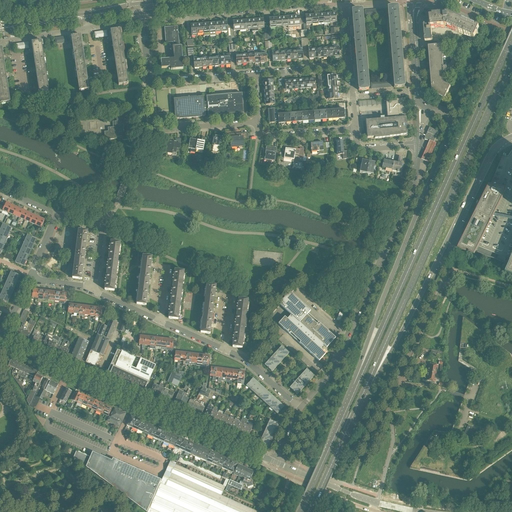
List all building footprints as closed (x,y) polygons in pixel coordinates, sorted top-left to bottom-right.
[(387,8),(388,18),(398,17),(398,14),(397,8),(394,7),(391,7),(387,8)] [(352,18),(352,21),(362,20),(362,10),(358,10),(355,10),(352,11),(352,18)] [(305,18),(302,19),(303,25),(312,24),(311,15),(308,15),(305,16),(305,18)] [(297,16),(293,16),(293,24),(294,26),(303,25),(302,19),(299,19),(299,16),(298,17),(298,16),(297,16)] [(477,28),(450,16),(449,16),(448,16),(447,16),(430,17),(430,20),(423,21),(424,31),(425,42),(433,41),(431,29),(445,28),(446,28),(448,28),(449,28),(450,29),(458,32),(475,40),(480,29),(477,28)] [(388,18),(389,28),(399,27),(398,21),(399,21),(398,17),(388,18)] [(353,25),(353,31),(363,30),(363,24),(362,20),(352,21),(352,25),(353,25)] [(233,25),(230,26),(231,37),(234,36),(234,31),(240,30),(239,21),(235,21),(235,22),(235,21),(234,21),(235,22),(234,22),(233,22),(233,25)] [(221,32),(222,32),(224,32),(224,33),(227,33),(227,31),(228,34),(227,34),(228,37),(231,37),(230,26),(227,26),(227,24),(227,22),(226,22),(225,23),(225,22),(224,22),(221,22),(221,23),(221,24),(221,32)] [(172,30),(172,27),(164,27),(165,43),(173,42),(174,59),(161,60),(161,68),(171,68),(171,70),(183,69),(183,62),(187,62),(186,58),(182,58),(181,47),(179,47),(178,30),(172,30)] [(389,28),(390,39),(400,38),(400,34),(399,34),(399,27),(389,28)] [(110,31),(113,49),(123,48),(120,29),(119,30),(119,29),(118,30),(110,31)] [(354,38),(354,42),(364,41),(363,30),(353,31),(354,37),(354,38)] [(72,43),(74,55),(84,53),(81,35),(74,36),(72,36),(71,37),(72,43)] [(390,39),(391,48),(401,47),(400,41),(400,38),(390,39)] [(32,43),(34,61),(44,59),(42,48),(41,41),(40,41),(39,41),(32,43)] [(354,45),(355,51),(365,50),(364,41),(354,42),(354,45)] [(442,45),(428,47),(432,93),(445,98),(451,86),(445,84),(444,73),(447,73),(448,72),(447,68),(447,67),(444,68),(442,45)] [(391,48),(391,57),(402,56),(401,53),(401,54),(401,47),(391,48)] [(113,49),(116,67),(126,66),(123,48),(113,49)] [(355,57),(355,60),(366,59),(365,50),(355,51),(356,57),(355,57)] [(74,55),(76,73),(86,72),(84,53),(74,55)] [(391,57),(392,68),(402,67),(402,61),(402,56),(391,57)] [(34,61),(37,79),(47,77),(44,59),(34,61)] [(356,64),(357,71),(367,70),(366,59),(355,60),(356,64)] [(126,66),(116,67),(118,85),(126,84),(128,84),(126,66)] [(392,68),(393,78),(403,77),(403,73),(402,67),(392,68)] [(357,77),(357,82),(368,81),(367,70),(357,71),(357,77)] [(86,72),(76,73),(79,91),(80,91),(81,91),(89,90),(86,72)] [(47,77),(37,79),(40,97),(48,96),(49,96),(47,77)] [(403,77),(393,78),(394,88),(397,88),(401,88),(404,87),(403,80),(404,80),(403,77)] [(368,81),(357,82),(358,84),(358,90),(362,91),(365,91),(368,90),(368,81)] [(8,84),(0,85),(0,101),(0,104),(1,104),(2,104),(10,102),(8,84)] [(206,96),(207,103),(204,103),(203,100),(204,100),(203,100),(203,97),(196,97),(196,98),(193,98),(190,98),(189,98),(187,98),(184,99),(184,98),(184,99),(181,99),(174,99),(174,102),(174,103),(175,105),(174,105),(174,106),(175,106),(175,108),(175,109),(176,111),(175,111),(176,111),(176,114),(176,117),(176,119),(179,119),(180,119),(182,118),(182,119),(183,119),(183,118),(185,118),(186,118),(189,118),(192,118),(195,117),(195,118),(195,117),(198,117),(201,117),(204,117),(204,116),(204,115),(204,112),(208,112),(208,116),(215,116),(218,115),(218,116),(218,115),(220,115),(221,115),(223,115),(226,115),(228,115),(229,115),(231,114),(231,115),(231,114),(234,114),(236,114),(237,114),(244,113),(243,104),(243,103),(242,94),(235,94),(232,94),(230,95),(230,94),(229,94),(229,95),(227,95),(224,95),(222,95),(221,95),(219,95),(216,96),(216,95),(216,96),(213,96),(206,96)] [(365,120),(366,127),(366,128),(366,130),(367,138),(374,137),(374,139),(389,137),(400,136),(400,135),(407,135),(407,127),(406,127),(406,125),(407,125),(405,98),(386,100),(387,117),(384,117),(380,117),(380,119),(365,120)] [(275,122),(278,121),(277,114),(274,114),(274,109),(268,110),(269,123),(275,123),(275,122)] [(122,136),(122,140),(130,140),(129,132),(127,132),(127,124),(125,125),(124,117),(116,117),(117,121),(115,121),(115,127),(108,128),(108,131),(104,132),(105,140),(117,139),(116,137),(122,136)] [(430,128),(425,139),(434,143),(439,131),(430,128)] [(229,135),(229,138),(230,138),(231,143),(230,144),(230,145),(231,145),(231,147),(239,147),(239,149),(243,148),(243,146),(243,137),(244,139),(248,138),(248,133),(238,134),(238,135),(235,135),(235,134),(229,135)] [(211,149),(213,150),(218,151),(221,137),(215,136),(214,139),(213,138),(211,149)] [(201,141),(197,140),(195,152),(202,153),(204,144),(206,138),(202,137),(201,141)] [(163,153),(172,154),(172,152),(173,152),(176,152),(177,149),(180,149),(181,145),(181,144),(181,139),(176,139),(176,144),(175,146),(173,145),(174,143),(165,141),(163,153)] [(195,153),(195,152),(197,140),(190,139),(189,145),(188,149),(190,149),(190,150),(190,152),(195,153)] [(430,140),(422,160),(428,162),(436,143),(430,140)] [(342,155),(343,159),(348,159),(347,151),(344,151),(343,141),(336,141),(337,151),(337,152),(337,154),(338,154),(338,155),(342,154),(342,155)] [(311,148),(311,149),(311,152),(312,152),(317,151),(320,151),(320,154),(327,154),(326,143),(322,143),(322,142),(311,143),(311,148)] [(265,160),(272,161),(274,161),(276,149),(266,147),(266,152),(267,152),(267,155),(265,155),(265,160)] [(294,159),(294,158),(294,156),(298,157),(298,160),(302,161),(303,155),(299,155),(300,149),(299,149),(296,149),(295,149),(295,150),(288,149),(286,149),(285,148),(285,149),(285,151),(284,156),(284,157),(291,158),(290,159),(291,159),(294,160),(294,159)] [(511,150),(508,156),(503,154),(490,186),(489,185),(480,203),(478,202),(476,210),(476,212),(458,248),(466,252),(466,250),(469,251),(469,252),(475,255),(476,252),(509,265),(506,273),(511,275),(511,150)] [(394,162),(392,170),(392,172),(396,173),(397,174),(397,173),(400,173),(402,164),(401,164),(402,158),(399,157),(398,163),(394,162)] [(360,172),(367,174),(369,162),(362,160),(360,172)] [(392,170),(394,162),(384,160),(383,161),(380,161),(379,167),(382,168),(385,169),(387,169),(388,169),(390,170),(392,170)] [(369,162),(367,174),(372,175),(373,169),(374,169),(375,168),(374,167),(375,163),(369,162)] [(8,213),(12,205),(11,205),(6,203),(4,207),(2,211),(5,212),(5,211),(8,212),(8,213)] [(13,216),(17,207),(12,205),(8,213),(10,214),(11,213),(14,215),(13,216)] [(19,218),(22,210),(17,208),(17,207),(13,216),(16,217),(16,216),(19,217),(19,218)] [(22,218),(25,220),(28,212),(23,210),(22,210),(19,218),(21,219),(22,218)] [(27,221),(30,222),(33,215),(28,213),(28,212),(25,220),(24,221),(27,222),(27,221)] [(33,223),(36,224),(39,217),(34,215),(33,215),(30,222),(30,223),(32,224),(33,223)] [(39,217),(36,224),(35,225),(38,227),(38,226),(41,227),(43,224),(43,223),(44,220),(39,217)] [(3,224),(1,230),(9,234),(11,228),(3,224)] [(1,230),(0,231),(0,236),(6,239),(8,236),(9,237),(10,235),(8,234),(9,234),(1,230)] [(77,243),(76,247),(86,248),(87,242),(87,241),(87,238),(88,231),(78,230),(78,234),(77,234),(78,234),(77,237),(77,240),(77,243),(76,243),(77,243)] [(28,235),(25,241),(33,244),(36,239),(32,237),(31,237),(28,235)] [(24,244),(23,246),(31,250),(33,244),(25,241),(24,242),(23,242),(23,244),(24,244)] [(109,251),(108,258),(118,259),(119,255),(119,253),(119,252),(119,250),(120,247),(120,243),(110,242),(110,248),(109,248),(109,251)] [(21,250),(20,252),(29,255),(31,250),(23,246),(22,248),(21,248),(20,250),(21,250)] [(75,259),(74,262),(84,264),(85,258),(85,257),(85,254),(86,248),(76,247),(76,250),(75,250),(76,250),(75,253),(75,256),(75,258),(74,258),(74,259),(75,259)] [(18,256),(18,257),(26,261),(29,255),(20,252),(19,254),(18,254),(17,256),(18,256)] [(141,269),(140,272),(150,273),(151,267),(151,264),(152,257),(142,256),(142,260),(142,263),(141,263),(141,265),(141,266),(141,268),(141,269)] [(26,261),(18,257),(16,262),(15,263),(24,266),(26,261)] [(107,268),(106,274),(116,275),(117,271),(117,268),(117,266),(117,265),(118,263),(118,262),(118,259),(108,258),(108,264),(107,264),(107,267),(107,268)] [(84,264),(74,262),(74,266),(73,266),(74,266),(73,269),(73,271),(73,272),(73,274),(72,274),(72,275),(73,275),(72,278),(82,280),(83,273),(83,270),(84,264)] [(173,280),(172,286),(182,288),(183,284),(183,281),(183,278),(184,275),(184,271),(174,270),(174,277),(173,277),(173,280)] [(11,273),(9,277),(17,281),(20,275),(11,272),(11,273)] [(139,284),(138,288),(148,289),(149,283),(149,280),(149,279),(150,273),(140,272),(140,276),(140,279),(139,279),(139,281),(139,282),(139,284)] [(116,275),(106,274),(106,279),(106,280),(105,280),(105,283),(104,290),(114,291),(115,287),(115,284),(115,282),(116,281),(115,281),(116,279),(116,278),(116,275)] [(9,277),(6,283),(15,286),(17,281),(9,277)] [(6,283),(4,288),(12,292),(15,286),(6,283)] [(205,297),(204,301),(214,302),(215,296),(215,292),(216,286),(206,284),(206,288),(206,289),(205,291),(205,294),(205,297)] [(171,296),(170,302),(180,303),(181,300),(181,297),(181,294),(182,291),(182,288),(172,286),(172,293),(171,293),(171,296)] [(4,288),(2,294),(10,297),(12,292),(4,288)] [(148,289),(138,288),(138,292),(138,294),(137,294),(137,295),(138,295),(137,297),(137,300),(136,304),(146,305),(147,299),(148,296),(147,296),(148,289)] [(281,306),(291,315),(287,319),(285,317),(278,324),(319,361),(325,354),(320,349),(324,345),(327,348),(335,338),(308,313),(310,311),(292,294),(290,292),(279,304),(281,306)] [(66,293),(60,293),(59,303),(59,304),(62,304),(64,304),(64,306),(63,309),(65,309),(66,302),(67,299),(67,295),(66,295),(66,293)] [(10,297),(2,294),(0,297),(0,299),(3,301),(4,301),(7,303),(10,297)] [(237,309),(236,315),(246,316),(246,312),(247,313),(247,312),(247,310),(247,309),(247,307),(248,304),(248,300),(238,299),(237,305),(237,308),(237,309)] [(203,313),(202,317),(212,318),(213,311),(213,308),(214,302),(204,301),(204,304),(204,307),(203,307),(203,310),(203,313)] [(180,303),(170,302),(170,309),(169,309),(169,312),(168,318),(178,320),(179,316),(179,313),(179,310),(180,307),(180,303)] [(235,325),(234,331),(244,332),(244,328),(245,328),(245,326),(245,325),(245,323),(246,320),(246,316),(236,315),(236,321),(235,321),(235,324),(235,325)] [(464,348),(468,349),(468,348),(469,344),(471,325),(472,324),(472,323),(463,316),(460,348),(461,348),(464,348)] [(212,318),(202,317),(202,320),(202,323),(201,323),(201,326),(201,329),(200,333),(210,334),(211,327),(211,324),(212,318)] [(96,338),(96,339),(86,362),(90,364),(91,364),(91,365),(92,365),(96,367),(97,364),(101,355),(103,356),(117,322),(110,319),(107,327),(103,325),(103,324),(103,323),(102,323),(101,324),(101,325),(98,334),(97,333),(95,337),(96,338)] [(29,323),(26,328),(32,331),(36,322),(30,320),(29,323)] [(119,331),(124,333),(128,323),(123,321),(119,331)] [(15,334),(19,336),(23,327),(24,325),(25,324),(24,323),(23,323),(20,329),(18,328),(15,334)] [(472,324),(510,354),(511,357),(511,449),(469,480),(449,476),(446,475),(444,474),(441,474),(438,473),(419,469),(419,470),(469,481),(511,450),(511,355),(511,353),(472,323),(472,324)] [(26,331),(23,338),(27,340),(32,331),(26,328),(25,331),(26,331)] [(31,338),(31,339),(32,340),(33,340),(32,342),(36,344),(39,340),(40,336),(38,335),(36,334),(37,332),(37,331),(35,330),(34,330),(34,331),(34,332),(31,338)] [(244,332),(234,331),(234,336),(233,337),(233,340),(232,347),(242,348),(242,344),(243,344),(243,341),(243,339),(243,338),(244,336),(244,332)] [(39,340),(36,344),(41,346),(43,342),(44,342),(46,338),(40,336),(39,340)] [(54,341),(50,350),(54,352),(57,345),(59,341),(59,339),(53,336),(52,340),(54,341)] [(41,346),(46,348),(50,339),(46,337),(46,338),(44,342),(43,342),(41,346)] [(79,338),(76,345),(86,350),(89,343),(79,338)] [(46,348),(50,350),(54,341),(52,340),(50,339),(46,348)] [(168,339),(167,339),(166,348),(166,350),(171,351),(170,353),(170,354),(172,354),(173,350),(174,346),(174,342),(173,341),(173,340),(168,339)] [(473,346),(472,346),(472,345),(469,344),(468,348),(468,349),(471,349),(472,348),(487,365),(491,369),(479,403),(481,403),(478,411),(480,406),(481,407),(480,411),(483,404),(500,410),(501,407),(501,405),(505,394),(507,388),(488,381),(493,369),(473,346)] [(76,345),(73,352),(83,356),(86,350),(76,345)] [(277,351),(278,351),(284,356),(288,352),(282,347),(280,349),(279,349),(277,351)] [(108,373),(110,374),(121,349),(118,348),(107,373),(108,373)] [(473,370),(459,360),(461,348),(460,348),(458,361),(472,370),(463,394),(462,398),(450,432),(434,430),(424,445),(424,446),(425,446),(434,431),(451,433),(462,400),(464,393),(473,370)] [(109,375),(115,377),(126,352),(126,351),(121,349),(110,374),(109,375)] [(275,353),(272,356),(279,362),(284,356),(278,351),(276,354),(275,353)] [(83,356),(73,352),(70,359),(80,363),(83,356)] [(115,377),(119,379),(131,354),(126,352),(115,377)] [(119,379),(124,382),(125,381),(131,366),(136,356),(131,354),(119,379)] [(203,355),(201,364),(201,365),(202,365),(202,367),(208,368),(210,358),(209,358),(209,359),(208,359),(209,356),(203,355)] [(271,359),(269,361),(275,367),(279,362),(272,356),(270,358),(271,359)] [(129,384),(134,386),(146,361),(146,360),(141,358),(136,369),(130,383),(129,384)] [(10,366),(12,367),(15,361),(11,359),(11,360),(8,359),(4,367),(4,372),(9,373),(10,371),(9,370),(10,366)] [(275,367),(269,361),(268,360),(267,362),(268,363),(265,366),(271,371),(275,367)] [(134,386),(139,388),(151,363),(151,362),(151,363),(146,361),(134,386)] [(18,370),(19,371),(22,364),(18,362),(14,372),(16,373),(18,370)] [(151,363),(139,388),(144,390),(156,365),(151,363)] [(17,375),(21,377),(26,366),(22,364),(19,371),(17,375)] [(428,372),(436,374),(437,365),(429,364),(428,372)] [(21,377),(24,378),(29,367),(26,366),(21,377)] [(125,382),(129,384),(130,383),(136,369),(131,366),(125,381),(124,382),(125,382)] [(24,380),(27,381),(33,369),(29,367),(24,378),(24,380)] [(33,369),(27,381),(31,383),(37,371),(33,369)] [(303,373),(303,374),(309,379),(313,375),(307,370),(305,372),(304,372),(303,373)] [(167,382),(171,383),(176,374),(172,372),(167,382)] [(426,381),(434,382),(436,374),(428,372),(424,372),(425,372),(424,377),(427,377),(426,381)] [(34,396),(37,390),(43,377),(36,374),(33,382),(36,383),(34,387),(33,390),(32,391),(27,400),(26,400),(29,405),(30,405),(32,401),(34,396)] [(171,383),(172,384),(173,384),(178,386),(182,377),(176,374),(171,383)] [(300,376),(297,379),(304,385),(309,379),(303,374),(301,377),(300,376)] [(40,392),(37,390),(34,396),(41,399),(48,386),(50,381),(46,379),(40,392)] [(249,388),(251,390),(256,383),(252,379),(247,385),(249,387),(249,388)] [(297,382),(295,384),(300,389),(304,385),(297,379),(296,381),(297,382)] [(50,381),(48,386),(56,390),(58,385),(50,381)] [(253,390),(256,393),(261,387),(256,383),(251,390),(252,391),(253,390)] [(300,389),(295,384),(294,383),(292,385),(293,386),(291,388),(296,394),(300,389)] [(153,393),(155,394),(159,386),(154,384),(150,392),(151,392),(151,393),(153,393)] [(159,396),(161,397),(165,389),(161,388),(162,385),(160,384),(159,386),(155,394),(157,395),(158,396),(159,396)] [(56,390),(48,386),(41,399),(42,400),(47,392),(53,395),(56,390)] [(257,396),(260,398),(265,391),(261,387),(256,393),(258,395),(257,396)] [(65,388),(62,394),(69,397),(72,391),(65,388)] [(196,413),(201,402),(198,401),(201,396),(200,396),(200,394),(204,396),(207,390),(205,389),(202,388),(199,393),(197,399),(191,410),(192,411),(194,412),(196,413)] [(163,398),(166,399),(169,391),(165,389),(161,397),(163,398)] [(185,393),(179,405),(180,405),(180,406),(182,406),(185,407),(188,399),(185,398),(187,395),(190,390),(187,389),(186,391),(185,393)] [(207,390),(204,396),(211,399),(213,396),(216,397),(218,395),(214,393),(211,392),(207,390)] [(73,401),(77,403),(81,394),(80,394),(80,393),(79,393),(78,393),(75,391),(71,400),(73,401)] [(169,391),(166,399),(168,400),(169,401),(170,401),(171,401),(174,393),(169,391)] [(174,403),(179,405),(185,393),(179,391),(174,403)] [(263,399),(266,402),(271,396),(265,391),(260,398),(262,400),(263,399)] [(69,397),(62,394),(59,400),(66,403),(69,397)] [(77,403),(82,405),(85,396),(84,396),(83,395),(82,394),(81,394),(77,403)] [(30,407),(35,409),(40,399),(34,396),(32,401),(30,405),(29,405),(30,407)] [(82,405),(86,407),(90,398),(88,397),(85,396),(82,405)] [(267,405),(269,407),(275,400),(271,396),(266,402),(268,404),(267,405)] [(191,410),(197,399),(194,397),(193,400),(190,399),(186,408),(188,409),(190,411),(191,410)] [(86,407),(91,409),(95,401),(93,400),(93,399),(91,398),(91,399),(90,398),(86,407)] [(269,407),(273,410),(279,403),(275,400),(269,407)] [(91,409),(96,411),(100,403),(99,403),(99,402),(98,401),(97,402),(95,401),(91,409)] [(201,402),(196,413),(199,414),(201,415),(206,405),(202,403),(203,402),(202,401),(201,402)] [(96,411),(103,414),(105,410),(103,409),(105,405),(104,405),(104,404),(103,404),(102,404),(100,403),(96,411)] [(279,403),(273,410),(275,412),(275,411),(278,413),(283,407),(279,403)] [(105,424),(105,423),(108,416),(112,408),(110,407),(108,406),(107,406),(105,405),(103,409),(105,410),(103,414),(106,416),(105,417),(103,421),(102,423),(105,424)] [(209,405),(208,407),(204,414),(210,417),(213,409),(214,407),(209,405)] [(106,421),(112,424),(118,411),(114,409),(110,417),(108,416),(105,423),(106,421)] [(210,417),(215,419),(219,412),(213,409),(210,417)] [(118,411),(112,424),(119,427),(121,422),(122,422),(125,414),(118,411)] [(215,419),(221,422),(225,414),(219,412),(215,419)] [(221,422),(227,424),(230,417),(225,414),(221,422)] [(130,427),(132,428),(134,424),(136,418),(131,416),(127,424),(131,426),(130,427)] [(227,424),(232,427),(235,419),(230,417),(227,424)] [(135,428),(138,429),(140,424),(141,421),(136,418),(134,424),(132,428),(134,429),(135,428)] [(232,427),(237,429),(241,421),(235,419),(232,427)] [(138,430),(143,433),(146,424),(147,423),(141,421),(140,424),(138,429),(138,430)] [(237,429),(242,431),(246,424),(241,421),(237,429)] [(267,425),(268,426),(275,429),(278,424),(271,421),(269,424),(268,423),(267,425)] [(148,434),(152,426),(149,424),(147,423),(146,424),(143,433),(148,435),(148,434)] [(246,424),(242,431),(249,434),(251,430),(250,430),(252,426),(246,424)] [(152,426),(148,434),(151,436),(151,437),(153,438),(153,437),(157,428),(152,426)] [(266,428),(264,431),(273,435),(275,429),(268,426),(267,429),(266,428)] [(468,426),(464,434),(473,439),(477,430),(468,426)] [(153,437),(158,439),(162,431),(157,428),(153,437)] [(158,439),(164,441),(168,433),(162,431),(158,439)] [(264,435),(263,438),(270,441),(273,435),(264,431),(263,435),(264,435)] [(164,441),(169,444),(173,435),(168,433),(164,441)] [(174,447),(174,446),(178,438),(173,435),(169,444),(172,445),(172,446),(174,447)] [(270,441),(263,438),(262,437),(261,440),(262,440),(260,443),(268,446),(270,441)] [(174,446),(180,448),(183,440),(178,438),(174,446)] [(179,449),(185,452),(189,443),(183,440),(180,448),(179,449)] [(190,454),(190,453),(194,445),(189,443),(185,452),(190,454)] [(190,453),(194,455),(193,456),(195,457),(196,456),(199,447),(194,445),(190,453)] [(428,456),(429,457),(432,453),(430,451),(431,451),(431,450),(430,449),(427,448),(426,447),(426,446),(425,446),(424,446),(424,445),(410,468),(419,470),(419,469),(419,468),(420,468),(421,466),(421,465),(424,462),(423,462),(428,456)] [(196,456),(201,458),(205,450),(199,447),(196,456)] [(200,459),(206,462),(210,452),(205,450),(201,458),(200,459)] [(225,487),(170,462),(161,480),(149,475),(113,459),(112,461),(111,461),(110,461),(109,460),(108,460),(107,460),(106,459),(105,458),(92,452),(87,464),(83,463),(87,455),(76,451),(74,458),(86,467),(153,511),(258,511),(221,496),(225,487)] [(211,463),(212,462),(215,454),(210,452),(206,462),(211,464),(211,463)] [(437,457),(444,461),(447,455),(440,452),(437,457)] [(214,465),(216,466),(221,456),(215,454),(212,462),(215,464),(214,465)] [(219,465),(222,467),(226,459),(221,456),(216,466),(219,467),(219,465)] [(225,469),(227,470),(232,461),(226,459),(222,467),(226,468),(225,469)] [(230,470),(233,472),(237,464),(232,461),(227,470),(230,471),(230,470)] [(239,476),(239,475),(243,467),(240,466),(241,465),(239,464),(238,465),(234,473),(237,475),(237,476),(239,476)] [(239,475),(244,478),(248,469),(243,467),(239,475)] [(246,484),(247,487),(253,485),(252,483),(253,481),(250,479),(251,479),(253,478),(252,477),(252,476),(254,472),(253,472),(253,471),(251,470),(250,470),(248,469),(244,478),(244,479),(242,482),(243,482),(244,483),(244,484),(246,484)] [(243,486),(239,484),(230,480),(225,490),(229,492),(231,486),(234,487),(241,490),(243,486)]
